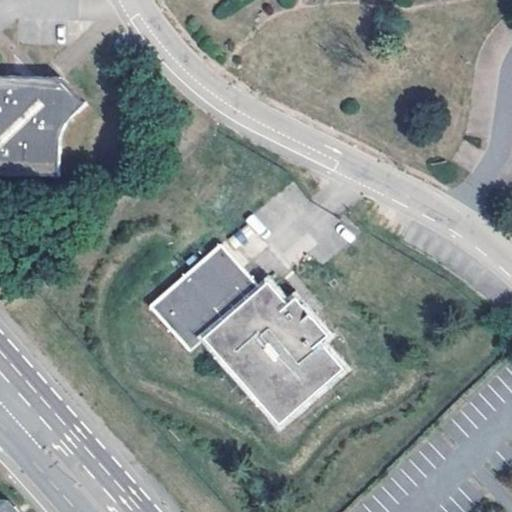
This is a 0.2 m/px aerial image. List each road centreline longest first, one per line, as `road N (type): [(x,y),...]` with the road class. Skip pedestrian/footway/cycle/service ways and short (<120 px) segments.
road 1 (unclassified): [(131,0),(173,59),(244,115),(440,213),(511,266)]
road 2 (tertiary): [(142,511),(31,386)]
